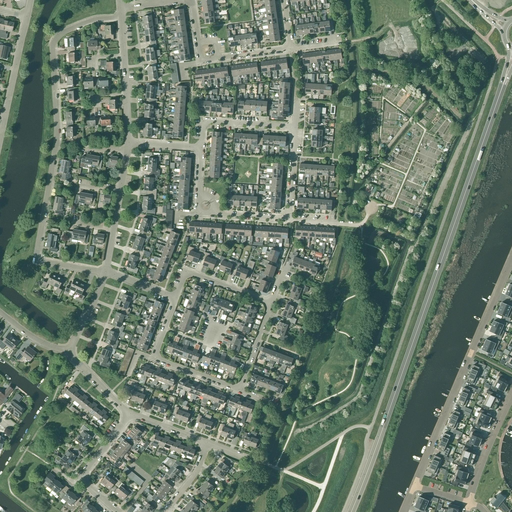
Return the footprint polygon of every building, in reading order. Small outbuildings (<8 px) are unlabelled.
[(174,16),(184,15),(183,9),(173,11),(173,14),(168,15),(168,17),(174,17),(174,16)] [(143,23),(157,22),(157,19),(151,20),(151,16),(152,16),(152,13),(146,14),(146,17),(142,17),(143,23)] [(12,32),(14,23),(4,21),(4,20),(0,19),(0,37),(6,39),(7,34),(5,34),(6,31),(12,32)] [(144,30),(153,29),(152,25),(158,24),(157,22),(143,23),(144,30)] [(240,24),(238,24),(238,30),(239,36),(241,46),(246,45),(245,35),(242,36),(241,30),(240,24)] [(105,40),(113,40),(113,26),(104,27),(105,40)] [(150,45),(156,44),(155,41),(154,41),(154,38),(159,37),(159,34),(145,36),(146,42),(149,42),(150,45)] [(68,51),(74,50),(74,47),(76,47),(76,38),(67,39),(67,48),(68,48),(68,51)] [(97,43),(96,41),(88,42),(88,50),(100,50),(100,43),(97,43)] [(145,55),(160,53),(159,50),(154,51),(153,48),(156,47),(156,44),(150,45),(150,48),(145,49),(145,55)] [(1,46),(0,46),(0,57),(6,59),(8,52),(9,52),(10,48),(1,46)] [(336,60),(337,60),(341,59),(341,64),(344,64),(343,59),(342,59),(341,49),(334,50),(336,60)] [(74,50),(68,51),(68,54),(68,63),(77,62),(76,53),(75,53),(74,50)] [(338,65),(337,60),(336,60),(334,50),(328,51),(329,61),(331,61),(334,60),(335,65),(338,65)] [(331,66),(331,61),(329,61),(328,51),(322,52),(323,62),(324,62),(328,61),(329,66),(331,66)] [(325,67),(324,62),(323,62),(322,52),(315,53),(317,63),(318,63),(322,62),(322,67),(325,67)] [(150,64),(156,63),(156,60),(155,60),(154,57),(160,56),(160,53),(145,55),(146,62),(150,61),(150,64)] [(319,68),(318,63),(317,63),(315,53),(309,54),(310,64),(311,63),(315,63),(316,68),(319,68)] [(312,68),(311,63),(310,64),(309,54),(302,55),(304,64),(309,64),(310,69),(312,68)] [(281,70),(283,70),(286,69),(287,74),(290,74),(289,69),(288,69),(286,59),(280,60),(281,70)] [(107,63),(106,60),(100,61),(100,66),(106,66),(107,72),(115,71),(115,62),(107,63)] [(283,75),(283,70),(281,70),(280,60),(274,61),(275,71),(276,71),(280,70),(281,75),(283,75)] [(277,76),(276,71),(275,71),(274,61),(267,62),(269,72),(270,72),(274,71),(274,76),(277,76)] [(271,77),(270,72),(269,72),(267,62),(261,63),(262,73),(267,72),(268,77),(271,77)] [(148,74),(162,72),(162,69),(156,70),(156,67),(157,67),(156,63),(150,64),(151,67),(147,68),(148,74)] [(252,74),(253,74),(257,73),(257,78),(260,78),(259,73),(258,73),(257,63),(250,64),(252,74)] [(254,79),(253,74),(252,74),(250,64),(244,65),(245,75),(247,75),(250,74),(251,79),(254,79)] [(247,80),(247,75),(245,75),(244,65),(238,66),(239,76),(240,76),(244,75),(245,80),(247,80)] [(241,81),(240,76),(239,76),(238,66),(231,67),(232,77),(238,76),(238,81),(241,81)] [(222,78),(223,78),(227,77),(228,82),(230,82),(230,77),(228,77),(227,67),(221,68),(222,78)] [(224,83),(223,78),(222,78),(221,68),(214,69),(216,79),(217,79),(221,78),(221,83),(224,83)] [(218,84),(217,79),(216,79),(214,69),(208,70),(209,80),(211,80),(214,79),(215,84),(218,84)] [(211,85),(211,80),(209,80),(208,70),(202,71),(203,81),(204,81),(208,80),(209,85),(211,85)] [(205,86),(204,81),(203,81),(202,71),(195,72),(196,82),(202,81),(202,86),(205,86)] [(162,72),(148,74),(149,80),(157,79),(157,76),(162,75),(162,72)] [(67,89),(74,89),(73,86),(75,86),(75,77),(66,77),(67,86),(67,89)] [(95,79),(96,86),(99,86),(99,87),(108,87),(107,78),(98,79),(95,79)] [(96,86),(95,79),(92,79),(83,80),(84,88),(93,88),(93,86),(96,86)] [(326,85),(324,85),(320,85),(321,80),(318,80),(318,85),(319,85),(318,95),(325,95),(326,85)] [(326,85),(325,95),(332,96),(332,85),(327,85),(327,80),(324,80),(324,85),(326,85)] [(146,92),(160,93),(160,90),(155,90),(155,87),(158,87),(159,84),(151,84),(151,86),(146,86),(146,92)] [(74,89),(67,89),(67,92),(68,101),(76,101),(76,92),(74,92),(74,89)] [(160,96),(160,93),(146,92),(145,99),(149,99),(149,102),(155,102),(155,99),(154,99),(154,96),(160,96)] [(109,110),(117,109),(117,100),(108,101),(109,110)] [(155,106),(155,102),(149,102),(148,105),(145,105),(144,111),(159,112),(159,109),(153,109),(153,106),(155,106)] [(158,115),(159,112),(144,111),(144,118),(148,118),(147,121),(154,122),(155,118),(152,118),(153,115),(158,115)] [(66,125),(73,124),(72,121),(74,121),(74,112),(65,113),(66,122),(66,125)] [(98,118),(98,125),(101,125),(101,126),(110,126),(109,117),(100,118),(98,118)] [(98,125),(98,118),(94,118),(85,119),(86,127),(95,127),(95,125),(98,125)] [(154,125),(154,122),(147,121),(147,124),(143,124),(143,130),(157,131),(160,132),(160,129),(157,129),(157,128),(152,128),(152,125),(154,125)] [(73,124),(66,125),(66,128),(67,137),(75,136),(75,127),(73,127),(73,124)] [(260,145),(260,138),(258,138),(258,135),(252,135),(251,145),(255,145),(254,151),(257,151),(257,145),(260,145)] [(268,146),(269,136),(263,136),(263,138),(260,138),(260,145),(262,145),(262,146),(266,146),(266,152),(268,152),(268,146)] [(91,165),(93,156),(86,155),(86,157),(82,157),(80,167),(84,168),(85,164),(91,165)] [(93,156),(91,165),(97,166),(97,168),(100,169),(102,160),(99,160),(99,157),(93,156)] [(147,165),(156,166),(156,162),(158,162),(158,161),(160,161),(161,156),(152,156),(152,159),(148,158),(147,165)] [(116,167),(117,158),(111,157),(110,159),(107,159),(106,167),(109,168),(109,166),(116,167)] [(60,167),(70,168),(71,162),(73,162),(73,159),(65,158),(64,161),(62,160),(60,167)] [(155,169),(156,166),(147,165),(147,171),(151,172),(150,175),(157,175),(159,176),(160,170),(158,170),(158,169),(155,169)] [(69,175),(70,168),(60,167),(59,173),(62,174),(61,180),(69,181),(70,175),(69,175)] [(157,175),(150,175),(148,175),(148,178),(145,178),(144,184),(152,185),(153,181),(155,181),(155,180),(157,181),(157,175)] [(152,188),(152,185),(144,184),(144,191),(147,191),(147,194),(156,195),(156,190),(154,189),(154,188),(152,188)] [(84,203),(86,194),(79,193),(79,195),(76,195),(74,203),(78,204),(78,202),(84,203)] [(54,204),(63,205),(64,199),(66,199),(67,196),(58,194),(58,197),(55,197),(54,204)] [(86,194),(84,203),(90,205),(90,206),(93,207),(95,198),(92,198),(92,195),(86,194)] [(109,205),(111,196),(104,194),(104,197),(101,197),(98,208),(104,209),(105,204),(109,205)] [(155,200),(156,195),(147,194),(147,197),(143,197),(143,204),(151,204),(151,201),(154,201),(154,200),(155,200)] [(62,212),(63,205),(54,204),(53,210),(55,210),(55,213),(63,215),(64,212),(62,212)] [(151,208),(151,204),(143,204),(142,210),(146,210),(146,213),(154,214),(155,209),(153,209),(153,208),(151,208)] [(143,218),(140,224),(148,227),(150,228),(152,223),(155,224),(156,219),(147,216),(146,219),(143,218)] [(147,230),(148,227),(140,224),(138,230),(142,231),(141,234),(149,237),(151,232),(149,232),(149,231),(147,230)] [(78,240),(79,231),(73,230),(72,232),(69,232),(68,240),(71,241),(71,239),(78,240)] [(60,233),(59,233),(57,232),(51,231),(51,234),(48,234),(47,240),(57,242),(58,236),(59,236),(60,233)] [(79,231),(78,240),(84,241),(84,243),(87,244),(88,235),(85,235),(86,232),(79,231)] [(162,235),(176,241),(178,235),(169,231),(168,235),(163,233),(162,235)] [(102,245),(104,235),(97,234),(97,237),(94,236),(92,245),(95,245),(95,243),(102,245)] [(147,242),(149,237),(141,234),(140,237),(136,236),(134,242),(142,245),(143,242),(145,243),(145,242),(147,242)] [(174,247),(176,241),(162,235),(161,238),(166,240),(165,243),(174,247)] [(55,248),(57,242),(47,240),(46,247),(49,247),(48,250),(57,252),(57,249),(55,248)] [(141,248),(142,245),(134,242),(132,249),(135,250),(134,253),(143,256),(149,258),(150,253),(142,250),(143,249),(141,248)] [(172,253),(174,247),(165,243),(164,247),(158,245),(157,247),(172,253)] [(192,261),(196,253),(193,252),(194,248),(189,246),(187,253),(189,254),(187,260),(192,261)] [(169,259),(172,253),(157,247),(156,250),(162,252),(160,255),(169,259)] [(265,253),(278,258),(280,253),(271,249),(270,252),(266,251),(265,253)] [(202,258),(205,252),(200,251),(199,254),(196,253),(192,261),(198,263),(200,257),(202,258)] [(208,267),(211,259),(208,258),(210,254),(205,252),(202,258),(205,259),(203,265),(208,267)] [(293,262),(291,266),(298,269),(301,259),(300,259),(296,258),(298,253),(296,252),(294,255),(293,254),(290,261),(293,262)] [(141,261),(143,256),(134,253),(133,256),(130,255),(128,261),(135,263),(137,260),(139,261),(139,260),(141,261)] [(276,263),(278,258),(265,253),(265,255),(268,257),(267,260),(276,263)] [(307,262),(306,261),(302,260),(304,255),(302,254),(300,259),(301,259),(298,269),(304,271),(307,262)] [(167,265),(169,259),(160,255),(159,258),(154,257),(153,259),(167,265)] [(219,262),(221,256),(216,255),(214,260),(211,259),(208,267),(213,269),(216,261),(219,262)] [(225,271),(228,263),(225,262),(226,258),(221,256),(219,262),(222,263),(219,269),(225,271)] [(313,264),(312,263),(308,262),(310,257),(308,257),(306,261),(307,262),(304,271),(310,273),(313,264)] [(165,270),(167,265),(153,259),(152,262),(157,264),(156,267),(165,270)] [(228,263),(225,271),(230,273),(232,267),(235,268),(237,262),(229,259),(228,263)] [(266,269),(274,273),(276,267),(268,264),(269,262),(263,259),(261,264),(267,266),(266,269)] [(313,264),(310,273),(316,276),(319,266),(314,264),(316,260),(314,259),(312,263),(313,264)] [(134,267),(135,263),(128,261),(126,267),(129,268),(128,271),(136,274),(138,269),(136,268),(136,267),(134,267)] [(244,269),(240,277),(245,279),(248,273),(250,274),(255,263),(250,261),(247,270),(244,269)] [(240,277),(244,269),(241,268),(242,264),(237,262),(235,268),(237,269),(235,275),(240,277)] [(150,269),(150,271),(163,276),(165,270),(156,267),(155,270),(150,269)] [(272,278),(274,273),(266,269),(264,272),(261,271),(260,274),(257,273),(256,275),(265,278),(266,275),(272,278)] [(150,271),(149,274),(153,276),(151,279),(160,283),(163,276),(150,271)] [(52,286),(57,277),(51,274),(47,281),(44,280),(41,286),(46,288),(48,284),(52,286)] [(264,281),(265,278),(256,275),(256,277),(259,278),(257,281),(261,282),(260,285),(268,288),(270,283),(264,281)] [(57,277),(52,286),(57,288),(55,293),(59,295),(62,289),(59,287),(62,280),(57,277)] [(75,292),(79,283),(73,280),(70,288),(67,286),(64,292),(68,295),(70,290),(75,292)] [(79,283),(75,292),(80,294),(77,299),(82,301),(85,295),(82,293),(85,286),(79,283)] [(292,292),(300,295),(301,291),(304,292),(306,287),(300,284),(299,288),(294,286),(292,292)] [(193,290),(208,295),(209,294),(202,291),(204,288),(195,285),(193,290)] [(266,293),(268,288),(260,285),(259,288),(255,287),(254,289),(258,290),(266,293)] [(207,298),(208,295),(193,290),(191,295),(200,298),(201,295),(207,298)] [(298,299),(300,295),(292,292),(289,298),(294,300),(293,303),(299,305),(301,300),(298,299)] [(121,301),(129,303),(130,300),(132,301),(132,300),(134,301),(136,296),(128,293),(126,296),(123,294),(121,301)] [(199,302),(200,298),(191,295),(189,300),(204,306),(205,303),(202,302),(202,303),(199,302)] [(212,311),(214,311),(219,299),(214,297),(213,299),(211,298),(210,302),(212,303),(210,306),(214,307),(212,311)] [(214,311),(216,312),(218,309),(221,310),(224,301),(219,299),(214,311)] [(203,308),(204,306),(189,300),(187,305),(187,306),(187,308),(192,310),(193,307),(196,309),(197,305),(200,307),(203,308)] [(127,307),(129,303),(121,301),(118,307),(122,308),(121,311),(129,314),(131,309),(129,308),(127,307)] [(148,305),(161,310),(163,304),(155,301),(154,304),(149,302),(148,305)] [(223,314),(225,315),(229,303),(224,301),(221,310),(224,311),(223,314)] [(247,310),(256,314),(258,308),(254,307),(255,304),(247,301),(245,306),(248,307),(247,310)] [(508,305),(502,303),(499,308),(511,313),(511,312),(511,303),(509,302),(508,305)] [(225,315),(226,316),(228,312),(231,314),(234,305),(229,303),(225,315)] [(287,304),(285,310),(295,314),(297,310),(300,311),(302,306),(299,305),(293,303),(292,306),(287,304)] [(159,316),(161,310),(148,305),(147,308),(152,310),(151,313),(159,316)] [(191,311),(192,310),(187,308),(186,309),(184,314),(198,320),(199,318),(193,316),(194,312),(191,311)] [(511,313),(499,308),(497,313),(503,316),(502,319),(509,322),(511,319),(509,318),(511,313)] [(247,310),(246,313),(239,311),(238,313),(242,314),(254,319),(256,314),(247,310)] [(291,317),(293,313),(285,310),(282,316),(287,318),(286,321),(292,323),(295,324),(297,319),(294,318),(291,317)] [(127,319),(129,314),(121,311),(120,314),(116,313),(114,319),(122,322),(123,318),(125,319),(125,318),(127,319)] [(151,313),(149,316),(142,314),(141,316),(143,317),(156,322),(159,316),(151,313)] [(239,313),(238,315),(244,317),(243,320),(252,324),(254,319),(242,314),(239,313)] [(198,322),(198,320),(184,314),(182,319),(191,323),(192,320),(198,322)] [(142,319),(142,320),(147,322),(146,325),(154,328),(156,322),(143,317),(140,316),(140,318),(142,319)] [(120,325),(122,322),(114,319),(112,325),(115,326),(114,329),(122,332),(124,327),(122,327),(123,326),(120,325)] [(189,326),(191,323),(182,319),(180,325),(194,330),(195,330),(195,328),(189,326)] [(235,323),(238,324),(250,329),(252,324),(243,320),(242,324),(235,321),(235,323)] [(290,328),(292,323),(286,321),(285,324),(280,322),(278,328),(286,331),(287,327),(290,328)] [(500,324),(494,321),(491,326),(504,332),(504,331),(503,331),(505,326),(506,327),(507,323),(501,321),(500,324)] [(250,329),(238,324),(235,323),(234,325),(241,328),(239,331),(248,334),(250,329)] [(140,326),(139,327),(137,326),(136,328),(139,329),(152,334),(154,328),(146,325),(145,328),(140,326)] [(194,332),(194,330),(180,325),(178,330),(187,333),(188,330),(194,332)] [(504,332),(491,326),(489,332),(496,335),(494,337),(500,340),(504,332)] [(138,331),(143,333),(142,337),(150,340),(152,334),(139,329),(136,328),(136,330),(138,331)] [(284,335),(286,331),(278,328),(276,334),(281,336),(279,339),(286,342),(288,337),(284,335)] [(122,332),(114,329),(113,332),(109,331),(107,337),(115,340),(116,336),(118,337),(118,336),(123,338),(125,333),(122,332)] [(232,332),(231,334),(234,335),(233,339),(242,342),(245,335),(241,334),(241,335),(235,333),(232,332)] [(0,339),(0,348),(2,350),(6,345),(12,350),(18,342),(11,337),(12,335),(9,333),(2,341),(0,339)] [(114,343),(115,340),(107,337),(105,343),(108,344),(107,347),(115,350),(117,345),(115,345),(116,344),(114,343)] [(135,338),(132,337),(131,340),(148,346),(150,340),(142,337),(140,340),(135,338)] [(242,342),(233,339),(232,342),(229,340),(224,338),(223,341),(240,347),(242,342)] [(499,342),(494,339),(492,342),(486,339),(484,345),(496,350),(499,342)] [(145,352),(148,346),(131,340),(130,342),(138,345),(137,349),(145,352)] [(171,354),(176,342),(174,341),(173,345),(169,343),(166,352),(171,354)] [(238,352),(240,347),(223,341),(222,343),(227,345),(227,344),(231,346),(229,349),(238,352)] [(177,346),(178,343),(176,342),(171,354),(176,356),(180,347),(177,346)] [(181,358),(186,346),(184,345),(183,348),(180,347),(176,356),(181,358)] [(496,350),(484,345),(481,350),(488,353),(487,356),(492,358),(494,355),(492,354),(494,349),(496,350)] [(187,350),(188,347),(186,346),(181,358),(186,360),(190,351),(187,350)] [(36,353),(28,347),(23,353),(21,351),(15,358),(19,361),(23,355),(30,361),(36,353)] [(113,355),(115,350),(107,347),(106,350),(103,349),(100,355),(108,358),(109,355),(111,355),(112,354),(113,355)] [(209,365),(215,349),(213,348),(210,355),(207,354),(206,357),(203,356),(202,359),(201,362),(209,365)] [(267,358),(270,350),(264,348),(261,356),(259,360),(262,361),(263,357),(267,358)] [(192,362),(196,349),(194,349),(193,352),(190,351),(186,360),(192,362)] [(197,354),(198,350),(196,349),(192,362),(200,365),(201,362),(202,359),(199,358),(200,355),(197,354)] [(214,367),(217,358),(214,357),(215,354),(217,350),(215,349),(209,365),(214,367)] [(270,367),(276,352),(270,350),(267,358),(270,360),(269,363),(268,366),(270,367)] [(219,369),(225,353),(223,352),(220,359),(217,358),(214,367),(219,369)] [(279,363),(282,355),(276,352),(270,367),(272,368),(273,365),(275,361),(279,363)] [(224,370),(227,362),(224,361),(227,354),(225,353),(219,369),(224,370)] [(107,361),(108,358),(100,355),(98,361),(101,362),(100,365),(108,368),(110,363),(108,363),(109,362),(107,361)] [(283,369),(287,357),(282,355),(279,363),(282,364),(281,368),(283,369)] [(229,372),(235,357),(233,356),(230,363),(227,362),(224,370),(229,372)] [(235,357),(229,372),(234,374),(238,366),(234,364),(235,361),(239,362),(240,359),(235,357)] [(287,357),(283,369),(282,371),(284,372),(285,369),(287,366),(291,367),(294,359),(287,357)] [(477,367),(473,365),(470,373),(478,377),(481,369),(484,370),(486,366),(479,363),(477,367)] [(143,381),(148,366),(146,365),(145,367),(141,366),(139,373),(143,375),(142,377),(142,376),(140,380),(143,381)] [(143,381),(142,384),(144,385),(145,381),(146,378),(146,376),(150,378),(153,370),(150,369),(150,366),(148,366),(143,381)] [(154,385),(159,370),(157,369),(156,372),(153,370),(150,378),(154,379),(153,381),(152,384),(154,385)] [(161,382),(164,375),(161,373),(162,371),(159,370),(154,385),(156,386),(158,382),(157,382),(158,380),(161,382)] [(257,385),(260,377),(256,375),(257,372),(255,371),(254,375),(254,374),(251,382),(257,385)] [(165,389),(171,374),(169,373),(168,376),(164,375),(161,382),(165,383),(165,385),(164,385),(163,388),(165,389)] [(478,377),(470,373),(466,381),(475,385),(478,377)] [(505,376),(499,373),(497,376),(499,377),(497,382),(507,388),(509,382),(503,379),(505,376)] [(171,374),(165,389),(168,390),(169,387),(168,386),(169,385),(173,386),(176,379),(172,377),(173,375),(171,374)] [(263,387),(267,375),(265,374),(264,378),(260,377),(257,385),(263,387)] [(269,389),(272,381),(268,380),(269,376),(267,375),(263,387),(269,389)] [(182,395),(187,380),(185,379),(184,382),(180,381),(178,388),(182,389),(181,391),(180,391),(179,394),(182,395)] [(275,391),(279,380),(277,379),(275,383),(272,381),(269,389),(275,391)] [(189,392),(192,385),(188,384),(189,381),(187,380),(182,395),(184,396),(185,393),(184,392),(185,391),(189,392)] [(279,380),(275,391),(281,394),(284,386),(280,384),(281,381),(279,380)] [(507,388),(497,382),(494,387),(492,386),(490,389),(496,392),(498,389),(504,393),(507,388)] [(193,399),(198,384),(196,384),(195,386),(192,385),(189,392),(193,394),(192,395),(189,401),(192,402),(193,399)] [(200,396),(203,389),(200,388),(200,385),(198,384),(193,399),(195,400),(196,397),(196,395),(200,396)] [(467,389),(464,388),(460,396),(468,399),(472,392),(474,393),(476,389),(469,386),(467,389)] [(0,401),(2,403),(13,390),(9,387),(3,395),(0,392),(0,401)] [(69,397),(76,389),(74,387),(72,389),(69,387),(67,390),(66,389),(62,394),(63,395),(65,393),(69,397)] [(136,401),(141,388),(139,387),(137,392),(133,391),(134,389),(131,388),(128,395),(131,396),(130,399),(136,401)] [(141,388),(136,401),(142,404),(144,400),(146,402),(149,395),(146,393),(145,395),(142,394),(144,389),(141,388)] [(204,399),(203,399),(201,405),(203,406),(210,389),(208,388),(207,390),(203,389),(200,396),(204,398),(204,399)] [(74,401),(79,395),(76,392),(78,390),(76,389),(69,397),(74,401)] [(210,389),(203,406),(205,407),(208,401),(207,401),(208,399),(212,401),(214,393),(211,392),(212,389),(210,389)] [(215,408),(221,393),(219,392),(218,395),(214,393),(212,401),(215,402),(215,404),(214,403),(213,407),(212,406),(211,409),(214,411),(215,408)] [(495,395),(489,392),(488,395),(490,396),(488,402),(497,407),(500,401),(494,398),(495,395)] [(221,393),(215,408),(218,408),(219,405),(218,405),(219,403),(223,405),(226,397),(222,396),(223,394),(221,393)] [(11,404),(8,408),(7,410),(12,414),(14,413),(16,414),(14,416),(18,420),(22,415),(21,414),(24,410),(18,405),(19,403),(17,401),(20,397),(16,395),(10,403),(11,404)] [(79,405),(85,396),(84,395),(82,397),(79,395),(74,401),(79,405)] [(84,408),(89,402),(86,400),(87,398),(85,396),(79,405),(84,408)] [(232,412),(238,397),(236,396),(235,399),(231,397),(228,405),(232,406),(232,408),(231,408),(230,411),(232,412)] [(468,399),(460,396),(457,404),(465,408),(468,399)] [(158,412),(163,398),(161,397),(159,403),(155,401),(156,399),(153,398),(150,405),(153,406),(152,409),(158,412)] [(240,409),(242,402),(239,400),(240,398),(238,397),(232,412),(235,413),(236,409),(235,409),(236,407),(240,409)] [(163,398),(158,412),(164,414),(166,411),(168,412),(171,405),(168,404),(167,406),(164,405),(166,399),(163,398)] [(244,416),(249,401),(247,400),(246,403),(242,402),(240,409),(244,410),(243,412),(242,412),(241,415),(244,416)] [(249,401),(244,416),(246,417),(247,414),(246,413),(247,412),(251,413),(254,406),(250,405),(251,402),(249,401)] [(89,412),(95,404),(93,402),(91,404),(89,402),(84,408),(89,412)] [(497,407),(488,402),(485,407),(483,406),(481,408),(487,412),(489,409),(495,412),(497,407)] [(93,416),(98,410),(95,407),(97,405),(95,404),(89,412),(93,416)] [(181,420),(186,407),(183,406),(181,411),(178,410),(179,408),(176,407),(173,414),(176,415),(175,418),(181,420)] [(186,407),(181,420),(187,422),(188,419),(191,420),(194,414),(191,412),(190,414),(187,413),(189,408),(186,407)] [(98,420),(105,411),(103,410),(101,412),(98,410),(93,416),(98,420)] [(461,413),(454,410),(450,419),(459,422),(458,421),(461,413)] [(486,412),(480,410),(479,413),(481,414),(479,419),(489,423),(491,418),(485,415),(486,412)] [(105,411),(98,420),(103,423),(108,417),(105,415),(107,413),(105,411)] [(204,429),(209,415),(206,414),(204,420),(201,418),(202,417),(199,415),(196,422),(199,423),(198,426),(204,429)] [(209,415),(204,429),(210,431),(211,428),(214,429),(217,422),(213,421),(213,423),(209,422),(211,416),(209,415)] [(459,422),(450,419),(447,427),(455,430),(459,422)] [(489,423),(479,419),(476,424),(474,423),(473,426),(479,429),(480,426),(487,429),(489,423)] [(227,437),(232,424),(229,423),(227,428),(224,427),(224,425),(221,424),(219,431),(222,432),(221,435),(227,437)] [(232,424),(227,437),(233,439),(234,436),(237,437),(239,431),(236,429),(236,431),(232,430),(234,425),(232,424)] [(80,436),(88,442),(90,441),(89,440),(91,437),(93,438),(95,436),(96,434),(90,429),(89,430),(83,426),(80,429),(83,431),(80,436)] [(131,431),(138,437),(140,434),(143,437),(146,432),(142,429),(140,431),(134,427),(131,431)] [(478,431),(472,428),(470,431),(473,432),(471,438),(481,442),(483,436),(477,433),(478,431)] [(136,439),(138,437),(131,431),(127,435),(133,440),(131,442),(136,446),(139,442),(136,439)] [(249,446),(255,432),(252,431),(250,437),(247,435),(247,434),(244,432),(242,439),(244,440),(243,443),(249,446)] [(255,432),(249,446),(256,448),(257,445),(260,446),(262,439),(259,438),(258,440),(255,439),(257,433),(255,432)] [(158,445),(161,438),(157,436),(158,434),(156,433),(155,436),(155,435),(152,443),(151,445),(154,446),(155,444),(158,445)] [(451,436),(444,433),(441,441),(448,444),(451,436)] [(86,444),(88,442),(80,436),(76,441),(78,443),(74,448),(78,450),(80,448),(83,451),(85,448),(83,447),(86,444)] [(163,447),(167,437),(165,436),(164,439),(161,438),(158,445),(163,447)] [(169,449),(172,442),(168,441),(169,438),(167,437),(163,447),(169,449)] [(481,442),(471,438),(468,443),(466,442),(465,445),(471,448),(472,445),(479,447),(481,442)] [(136,446),(131,442),(129,445),(124,440),(120,444),(127,450),(129,448),(132,450),(136,446)] [(175,451),(178,441),(176,441),(175,443),(172,442),(169,449),(175,451)] [(180,453),(183,446),(180,445),(181,442),(178,441),(175,451),(180,453)] [(448,444),(441,441),(437,449),(443,452),(447,444),(448,444)] [(125,453),(127,450),(120,444),(117,449),(127,457),(128,455),(125,453)] [(186,456),(190,446),(188,445),(187,448),(183,446),(180,453),(186,456)] [(190,446),(186,456),(192,458),(195,451),(191,449),(192,447),(190,446)] [(470,450),(464,448),(462,451),(465,452),(463,457),(474,461),(475,455),(469,453),(470,450)] [(125,459),(127,457),(117,449),(113,453),(121,459),(123,456),(125,459)] [(64,455),(72,462),(74,460),(73,459),(76,456),(77,458),(79,455),(73,450),(71,452),(69,450),(64,455)] [(119,461),(121,459),(113,453),(110,457),(116,462),(114,464),(118,468),(121,463),(119,461)] [(71,464),(72,462),(64,455),(61,459),(57,456),(55,459),(61,464),(68,470),(70,467),(68,466),(70,463),(71,464)] [(441,459),(435,456),(431,464),(439,467),(440,467),(438,467),(442,459),(441,459)] [(474,461),(463,457),(461,463),(458,462),(457,465),(464,467),(465,464),(472,467),(474,461)] [(218,467),(226,473),(230,468),(231,466),(223,458),(221,461),(222,462),(220,465),(219,465),(218,467)] [(172,466),(169,470),(179,478),(182,474),(177,469),(179,467),(174,463),(173,462),(170,465),(172,466)] [(439,467),(431,464),(428,472),(436,475),(439,467)] [(222,478),(226,473),(218,467),(216,469),(217,469),(215,472),(213,471),(211,473),(220,480),(222,478)] [(463,469),(456,467),(456,470),(458,470),(456,476),(467,479),(469,473),(462,471),(463,469)] [(169,470),(164,477),(168,480),(170,478),(176,482),(179,478),(169,470)] [(105,486),(111,479),(108,477),(110,474),(106,471),(103,475),(105,477),(100,483),(105,486)] [(52,490),(58,482),(56,480),(56,481),(53,479),(54,477),(50,473),(44,480),(45,481),(43,484),(52,490)] [(168,480),(164,477),(162,475),(161,477),(162,478),(160,481),(163,483),(161,486),(168,491),(172,487),(166,482),(168,480)] [(467,479),(456,476),(454,481),(452,480),(451,484),(457,486),(458,483),(465,485),(467,479)] [(116,486),(120,482),(115,478),(113,481),(111,479),(105,486),(109,490),(114,484),(116,486)] [(203,486),(211,492),(215,488),(212,485),(214,483),(207,478),(205,480),(207,482),(205,485),(204,484),(203,486)] [(61,493),(66,487),(64,485),(63,487),(60,484),(58,482),(52,490),(57,494),(59,492),(61,493)] [(118,497),(124,490),(122,488),(124,485),(120,482),(116,486),(119,488),(114,494),(118,497)] [(437,490),(459,496),(461,490),(439,484),(437,490)] [(165,496),(168,491),(161,486),(159,488),(156,486),(155,488),(165,496)] [(205,500),(211,492),(203,486),(201,488),(202,489),(200,491),(198,490),(196,492),(205,500)] [(66,502),(73,494),(71,492),(70,493),(67,490),(69,489),(66,487),(61,493),(59,496),(62,498),(61,498),(66,502)] [(162,500),(165,496),(155,488),(153,489),(156,492),(154,494),(162,500)] [(124,490),(118,497),(123,501),(127,495),(130,497),(133,492),(129,489),(126,492),(124,490)] [(73,494),(66,502),(71,506),(73,503),(76,505),(81,498),(79,496),(77,498),(74,496),(75,495),(73,494)] [(158,504),(162,500),(154,494),(152,497),(149,494),(146,498),(150,502),(152,500),(158,504)] [(505,498),(500,494),(495,498),(494,497),(490,502),(491,503),(497,508),(501,511),(506,506),(502,501),(505,498)] [(187,505),(196,511),(199,507),(197,505),(199,502),(192,497),(190,499),(192,501),(190,504),(189,503),(187,505)] [(419,497),(417,502),(427,506),(429,501),(431,502),(432,499),(427,497),(425,499),(419,497)] [(149,504),(150,502),(146,498),(143,503),(146,505),(144,508),(149,511),(151,511),(154,509),(149,504)] [(82,511),(89,511),(93,507),(91,506),(91,507),(88,504),(89,502),(87,500),(81,507),(84,509),(82,511)] [(417,502),(414,507),(421,510),(419,511),(425,511),(428,507),(427,506),(417,502)]
